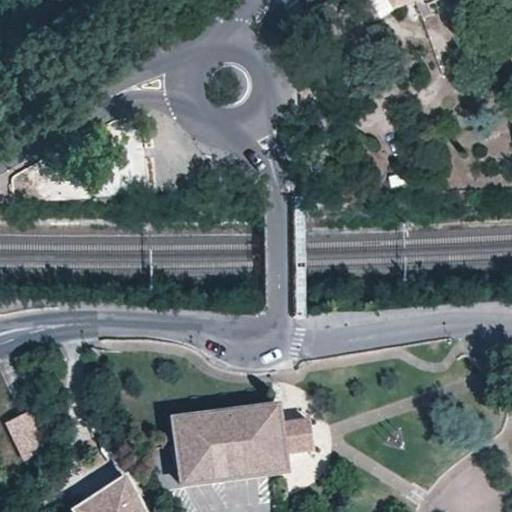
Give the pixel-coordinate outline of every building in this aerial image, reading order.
[(413,0),(422,18),(431,16),(427,4),(439,0),(413,0)] [(172,422),(180,488),(284,474),(283,463),(278,426),(277,409),(172,422)] [(29,416),(8,426),(23,457),(44,447),(29,416)] [(292,423),(278,426),(283,463),(314,455),(313,448),(310,449),(308,427),(310,426),(309,420),(292,423)] [(141,511),(125,480),(75,511),(141,511)]
